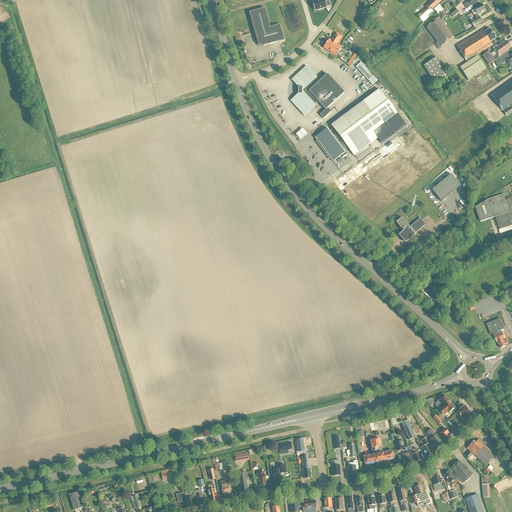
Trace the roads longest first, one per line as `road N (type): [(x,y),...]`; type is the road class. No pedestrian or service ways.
road 1 (primary): [(0,489),(313,415)]
road 2 (primary): [(371,269),(300,201),(235,81)]
road 3 (residential): [(325,486),(421,468),(483,421)]
road 4 (primary): [(313,415),(462,376)]
road 5 (unclassified): [(385,257),(280,155)]
road 6 (unknown): [(323,188),(317,161),(256,74)]
road 7 (primary): [(467,359),(371,269)]
